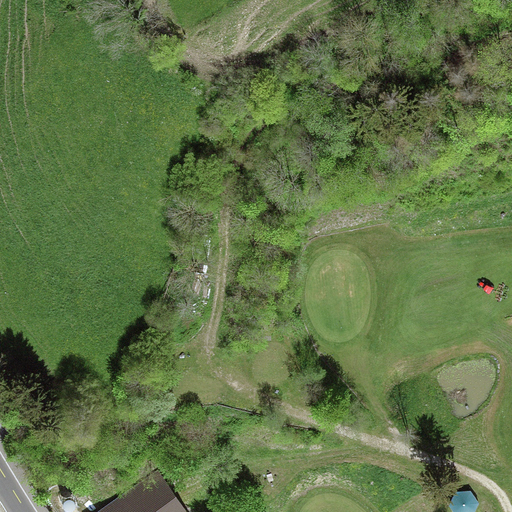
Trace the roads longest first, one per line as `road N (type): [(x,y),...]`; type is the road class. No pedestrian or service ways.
road 1 (track): [(511,15),(267,120),(241,175),(216,345),(229,373),(269,398),(396,454),(491,484),(511,506)]
road 2 (track): [(150,0),(188,47),(243,64),(287,55),(415,0)]
